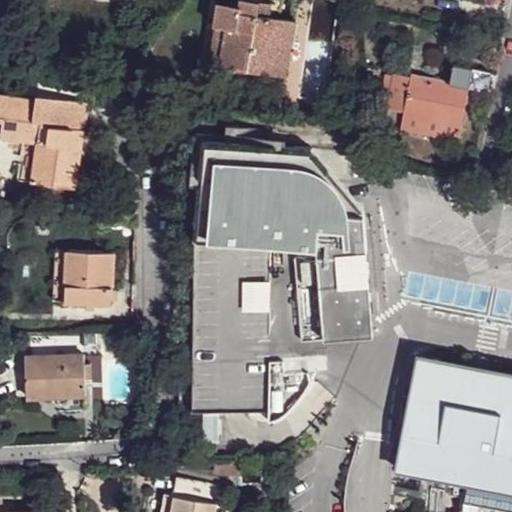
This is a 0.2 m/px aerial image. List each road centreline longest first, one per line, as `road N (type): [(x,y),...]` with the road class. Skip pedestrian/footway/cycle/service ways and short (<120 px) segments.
road 1 (unknown): [(287,130),(336,152),(364,189),(407,334)]
road 2 (residential): [(0,454),(158,446)]
